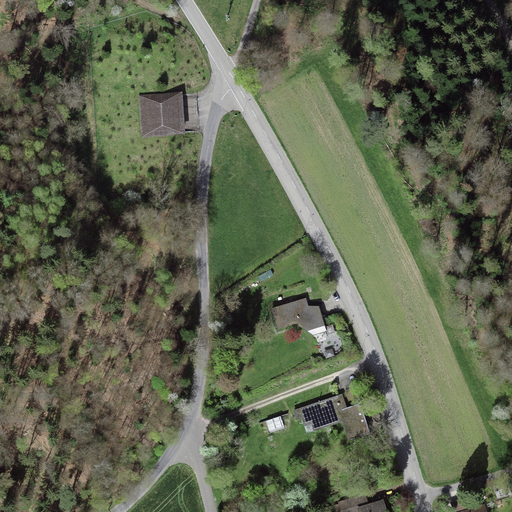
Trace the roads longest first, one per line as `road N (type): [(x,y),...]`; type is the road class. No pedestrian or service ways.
road 1 (tertiary): [(235,80),(351,295),(421,497)]
road 2 (tertiary): [(185,432),(202,367),(203,172),(217,108),(235,80)]
road 3 (track): [(185,432),(377,358)]
